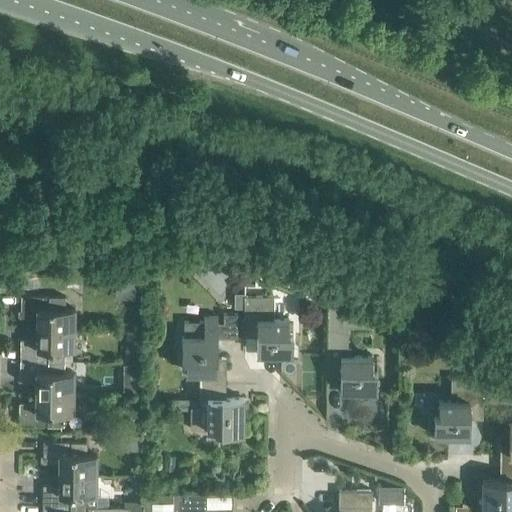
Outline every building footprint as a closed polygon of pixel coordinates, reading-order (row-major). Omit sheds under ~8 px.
[(246,283),(255,283),(255,246),(246,246),(246,283)] [(21,267),(21,285),(33,285),(33,276),(41,276),(41,268),(21,267)] [(66,295),(41,295),(21,294),(21,315),(20,315),(20,316),(37,316),(36,328),(75,328),(76,307),(65,307),(66,295)] [(245,294),(244,308),(244,335),(257,335),(257,353),(293,353),(293,330),(288,330),(289,317),(274,316),(274,294),(245,294)] [(376,390),(376,370),(376,368),(372,368),(372,354),(350,354),(350,345),(347,345),(348,324),(338,324),(339,310),(328,310),(328,372),(341,372),(340,390),(376,390)] [(218,315),(204,315),(204,319),(183,319),(182,357),(187,357),(187,371),(200,372),(200,384),(226,384),(226,357),(217,357),(217,336),(238,337),(238,313),(224,312),(224,322),(218,322),(218,315)] [(75,348),(75,328),(36,328),(36,338),(21,338),(20,359),(65,359),(73,360),(73,348),(75,348)] [(126,344),(125,358),(141,359),(142,345),(126,344)] [(480,348),(463,348),(463,356),(480,356),(480,348)] [(65,371),(65,359),(20,359),(20,379),(19,379),(19,380),(36,380),(36,391),(75,392),(75,372),(65,371)] [(140,364),(124,364),(124,397),(140,397),(140,364)] [(483,417),(483,398),(483,390),(483,376),(451,376),(451,399),(439,399),(438,413),(434,413),(434,435),(470,435),(470,417),(483,417)] [(226,397),(226,384),(200,384),(200,396),(185,396),(185,407),(192,407),(192,428),(209,428),(222,428),(222,432),(243,433),(243,397),(226,397)] [(75,413),(75,392),(36,391),(36,402),(20,402),(20,424),(64,424),(65,413),(75,413)] [(123,417),(123,431),(139,431),(139,417),(123,417)] [(500,444),(500,466),(511,465),(511,417),(509,418),(509,444),(500,444)] [(116,434),(115,450),(141,450),(141,435),(116,434)] [(88,440),(63,440),(43,440),(43,461),(42,461),(42,462),(59,462),(59,473),(97,473),(98,453),(88,453),(88,440)] [(511,465),(500,466),(500,479),(482,479),(482,511),(504,511),(504,510),(511,510),(511,465)] [(97,494),(97,473),(59,473),(58,484),(43,484),(43,505),(88,506),(88,494),(97,494)] [(371,511),(372,490),(339,489),(338,511),(371,511)] [(206,511),(207,492),(181,492),(143,491),(143,511),(180,511),(206,511)]
